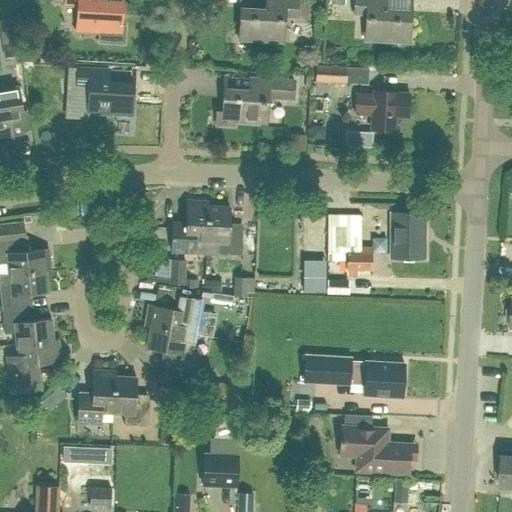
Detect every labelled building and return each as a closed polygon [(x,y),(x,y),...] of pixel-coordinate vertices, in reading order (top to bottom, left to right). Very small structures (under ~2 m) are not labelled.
[(125,28),(121,28),(122,3),(89,0),(64,0),(64,5),(77,6),(76,32),(99,33),(98,43),(124,45),(125,28)] [(282,42),(284,17),(296,17),(297,0),(272,0),(272,10),(239,8),(237,39),(282,42)] [(365,14),(363,40),(409,43),(410,11),(376,10),(376,0),(353,0),(352,13),(365,14)] [(14,18),(0,20),(0,32),(1,37),(16,34),(14,18)] [(314,65),(314,82),(345,83),(346,67),(314,65)] [(88,86),(87,112),(132,115),(133,83),(100,81),(101,69),(77,67),(76,86),(88,86)] [(294,81),(257,78),(256,91),(223,89),(222,112),(216,111),(215,124),(233,126),(234,121),(266,124),(268,98),(293,99),(294,81)] [(18,86),(6,88),(1,85),(0,84),(0,142),(13,141),(8,112),(21,110),(18,86)] [(393,131),(394,115),(407,116),(409,93),(395,93),(395,91),(373,90),(373,95),(354,94),(353,113),(371,114),(370,130),(393,131)] [(311,125),(310,138),(323,139),(324,126),(311,125)] [(205,253),(208,206),(207,206),(207,200),(186,200),(185,227),(171,227),(170,251),(193,252),(205,253)] [(208,206),(205,253),(240,254),(241,230),(228,229),(229,207),(208,206)] [(390,212),(389,257),(423,258),(424,213),(390,212)] [(360,248),(360,216),(327,216),(327,252),(345,252),(345,269),(370,270),(370,248),(360,248)] [(18,238),(0,239),(0,263),(7,262),(8,274),(45,270),(50,269),(48,248),(19,251),(18,238)] [(315,253),(315,277),(326,278),(327,254),(315,253)] [(197,287),(197,279),(184,278),(185,259),(168,259),(168,284),(182,285),(182,287),(197,287)] [(0,303),(1,310),(26,307),(24,294),(47,292),(45,271),(45,270),(8,274),(10,286),(0,286),(0,303)] [(233,276),(232,295),(247,296),(248,277),(233,276)] [(327,279),(326,294),(348,294),(348,280),(327,279)] [(149,326),(196,334),(198,323),(202,299),(178,295),(176,309),(153,305),(149,326)] [(247,299),(236,298),(234,309),(246,310),(247,299)] [(52,340),(52,339),(49,318),(27,321),(26,307),(1,310),(3,333),(15,332),(16,343),(52,340)] [(196,334),(149,326),(146,348),(168,352),(166,365),(190,369),(194,345),(196,334)] [(39,389),(37,363),(61,360),(59,338),(52,339),(52,340),(16,343),(17,355),(6,356),(9,379),(10,393),(39,389)] [(403,363),(350,360),(350,358),(304,355),(303,381),(364,384),(363,394),(402,396),(403,363)] [(112,411),(114,376),(115,376),(115,370),(92,369),(91,397),(78,397),(76,421),(100,422),(101,411),(112,411)] [(114,376),(112,411),(122,412),(123,423),(147,424),(148,401),(135,400),(136,377),(115,376),(114,376)] [(216,382),(214,406),(236,408),(238,384),(216,382)] [(355,470),(408,473),(409,443),(387,442),(387,428),(370,426),(370,415),(344,413),(343,425),(341,425),(339,455),(356,456),(355,470)] [(159,432),(158,442),(173,444),(174,433),(159,432)] [(202,453),(200,487),(236,488),(237,454),(202,453)] [(511,454),(502,454),(500,486),(511,486),(511,454)] [(307,471),(321,472),(322,460),(308,459),(307,471)] [(393,502),(406,502),(407,480),(394,479),(393,502)] [(33,511),(57,511),(59,485),(35,484),(33,511)] [(109,508),(110,486),(90,485),(88,507),(109,508)] [(236,511),(251,511),(252,493),(238,493),(236,511)] [(185,511),(203,511),(204,500),(186,499),(185,511)] [(135,508),(134,511),(165,511),(166,504),(149,503),(149,508),(135,508)] [(303,503),(302,511),(319,511),(320,504),(303,503)] [(365,511),(366,504),(354,503),(353,511),(365,511)]
